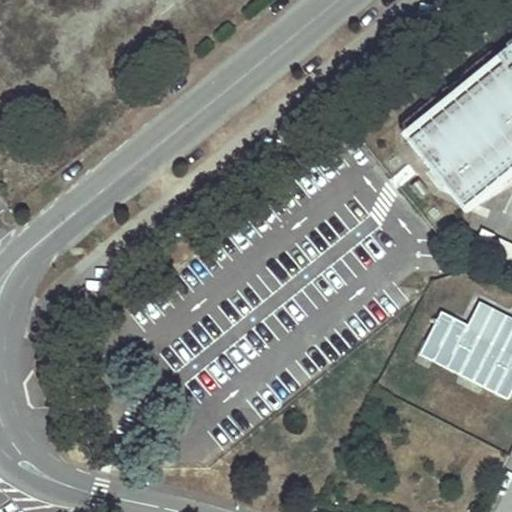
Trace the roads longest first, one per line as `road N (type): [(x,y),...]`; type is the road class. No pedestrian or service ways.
road 1 (unclassified): [(0,285),(20,258),(339,0)]
road 2 (unclassified): [(3,441),(66,486),(171,511)]
